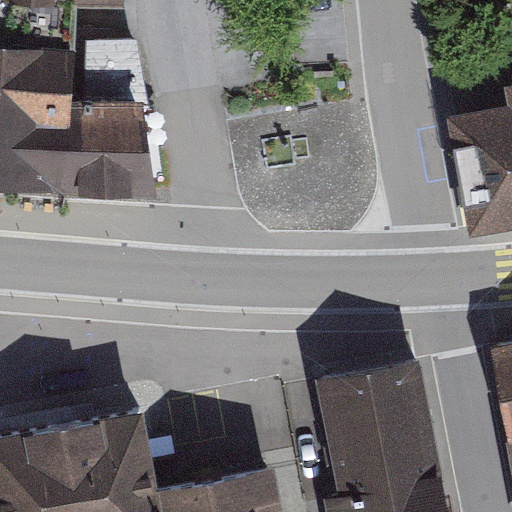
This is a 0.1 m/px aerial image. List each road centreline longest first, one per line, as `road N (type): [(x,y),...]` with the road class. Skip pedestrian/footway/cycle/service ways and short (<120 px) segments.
road 1 (secondary): [(0,264),(211,280),(437,280)]
road 2 (residential): [(398,0),(437,280)]
road 3 (residential): [(484,511),(437,280)]
